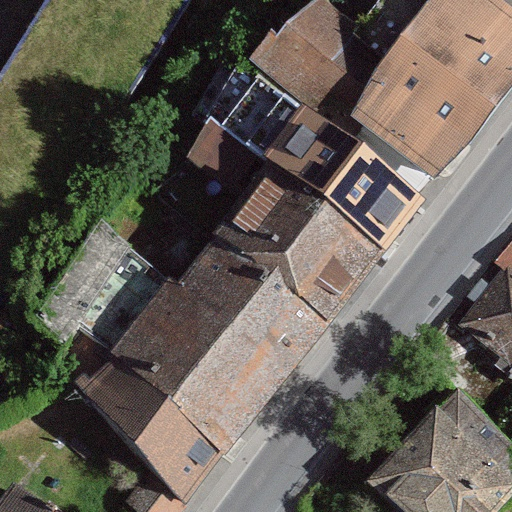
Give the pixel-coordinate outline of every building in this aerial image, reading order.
[(0,321),(101,155),(197,0),(55,0),(0,88),(0,321)] [(373,0),(350,33),(313,7),(245,68),(345,138),(431,15),(410,0),(373,0)] [(426,193),(511,73),(511,24),(478,0),(441,0),(431,15),(345,138),(426,193)] [(178,511),(410,217),(231,76),(174,182),(226,228),(51,405),(154,485),(132,511),(178,511)] [(511,260),(499,274),(511,286),(511,260)] [(502,386),(511,375),(511,286),(499,274),(444,334),(502,386)] [(511,511),(511,470),(448,407),(360,496),(376,511),(511,511)] [(0,511),(26,511),(0,490),(0,511)]
